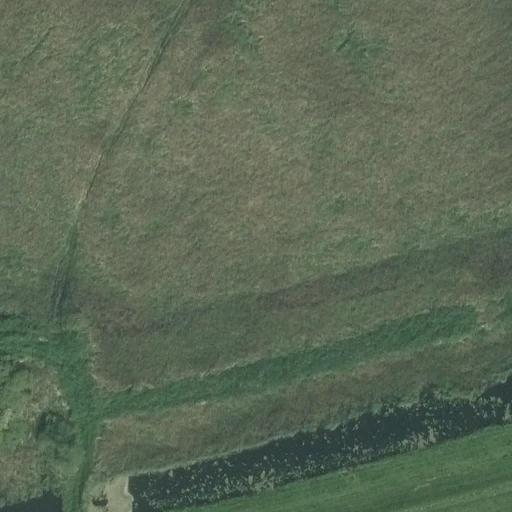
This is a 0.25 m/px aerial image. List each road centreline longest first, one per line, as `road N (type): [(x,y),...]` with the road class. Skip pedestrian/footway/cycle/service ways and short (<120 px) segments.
road 1 (track): [(80,410),(231,381),(511,306)]
road 2 (track): [(74,511),(80,398),(72,374),(62,353),(0,344)]
